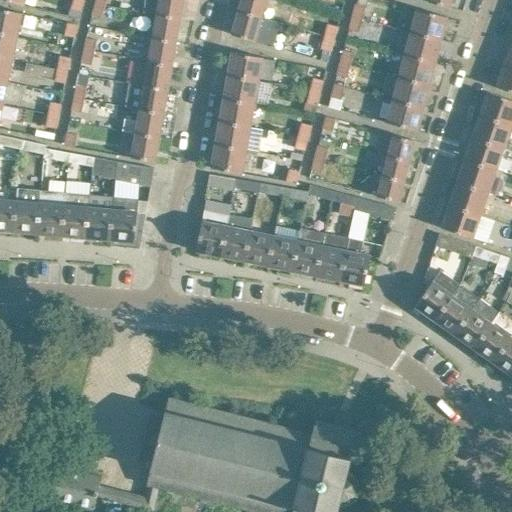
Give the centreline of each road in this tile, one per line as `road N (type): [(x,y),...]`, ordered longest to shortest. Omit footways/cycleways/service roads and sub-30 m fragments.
road 1 (residential): [(365,347),(414,227),(481,0)]
road 2 (residential): [(158,302),(220,0)]
road 3 (residential): [(365,347),(321,328),(158,302)]
road 4 (residential): [(480,459),(459,424),(396,360),(365,347)]
road 5 (residential): [(158,302),(0,292)]
